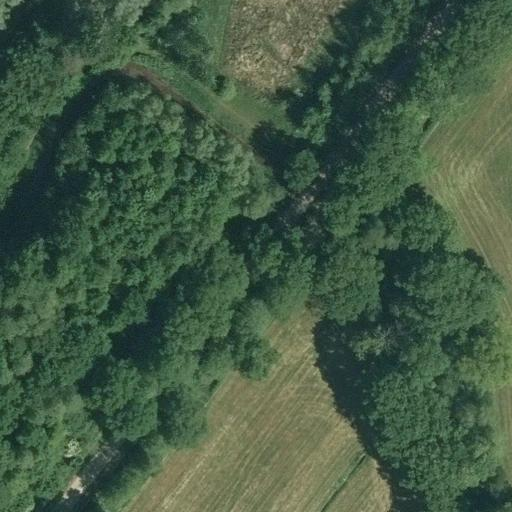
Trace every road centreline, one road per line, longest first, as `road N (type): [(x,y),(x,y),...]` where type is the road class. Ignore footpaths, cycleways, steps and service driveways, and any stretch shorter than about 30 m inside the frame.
road 1 (track): [(327,170),(156,50),(123,46),(67,77),(0,193)]
road 2 (track): [(327,170),(63,511)]
road 3 (track): [(456,0),(327,170)]
